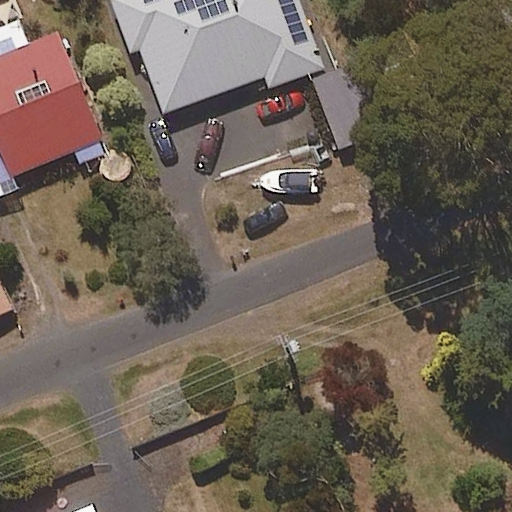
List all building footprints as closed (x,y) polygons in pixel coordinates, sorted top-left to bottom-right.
[(326,75),(299,0),(134,0),(118,6),(138,61),(148,57),(170,120),(271,84),(274,93),(326,75)] [(511,0),(493,0),(511,25),(511,0)] [(19,29),(0,36),(0,147),(16,184),(106,146),(61,41),(30,55),(19,29)] [(393,138),(368,68),(319,85),(343,156),(393,138)] [(0,204),(10,200),(0,176),(0,204)] [(93,511),(91,503),(65,511),(93,511)]
